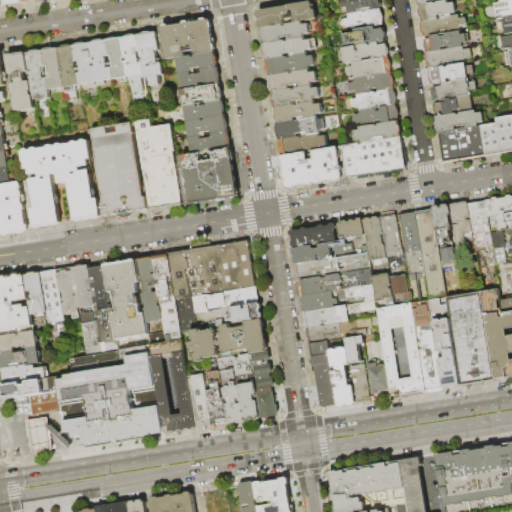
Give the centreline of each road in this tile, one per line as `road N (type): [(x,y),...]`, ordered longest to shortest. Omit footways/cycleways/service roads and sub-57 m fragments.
road 1 (residential): [(511,174),(0,257)]
road 2 (residential): [(301,433),(232,0)]
road 3 (trunk): [(0,504),(305,455)]
road 4 (trunk): [(301,433),(0,481)]
road 5 (trunk): [(511,398),(301,433)]
road 6 (trunk): [(305,455),(500,423)]
road 7 (residential): [(428,188),(398,0)]
road 8 (residential): [(188,0),(0,30)]
